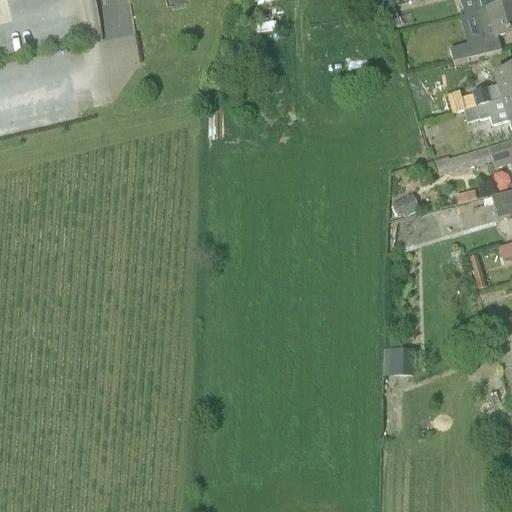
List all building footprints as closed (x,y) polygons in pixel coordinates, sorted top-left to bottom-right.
[(380,0),(385,15),(395,12),(391,0),(380,0)] [(483,0),(487,11),(511,5),(510,0),(483,0)] [(511,6),(511,5),(487,11),(490,24),(467,30),(471,46),(511,34),(511,6)] [(389,31),(399,28),(395,12),(385,15),(389,31)] [(491,105),(502,101),(511,98),(511,71),(494,77),(497,87),(486,90),(471,95),(471,97),(462,100),(465,112),(475,109),(491,105)] [(491,105),(475,109),(479,122),(480,123),(489,120),(492,128),(508,124),(509,126),(511,132),(511,131),(511,98),(502,101),(491,105)] [(467,125),(479,122),(475,109),(465,112),(463,113),(467,125)] [(511,143),(448,163),(447,160),(435,164),(439,180),(491,164),(494,172),(510,167),(511,173),(511,143)] [(511,193),(491,199),(498,222),(511,217),(511,193)] [(398,219),(418,208),(412,196),(391,208),(398,219)] [(478,291),(489,287),(480,258),(469,261),(478,291)] [(391,377),(416,376),(416,352),(392,353),(391,377)]
